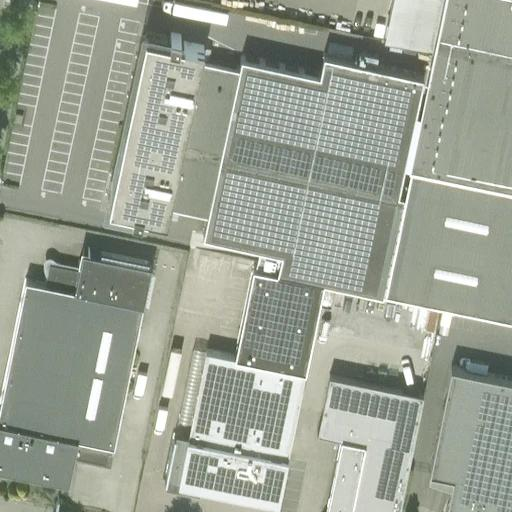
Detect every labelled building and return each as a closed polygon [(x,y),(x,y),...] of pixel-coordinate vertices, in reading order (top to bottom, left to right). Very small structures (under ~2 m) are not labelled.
[(423,0),(390,0),(383,37),(431,47),(440,3),(423,0)] [(511,0),(441,0),(431,50),(408,164),(511,185),(511,0)] [(382,292),(382,290),(403,193),(402,193),(397,192),(422,74),(323,53),(318,72),(240,55),(237,67),(200,59),(202,47),(178,41),(180,36),(170,33),(168,40),(164,39),(166,32),(145,27),(123,130),(124,130),(108,205),(132,210),(130,216),(140,218),(142,212),(166,218),(168,206),(206,214),(202,233),(280,250),(276,270),(382,292)] [(13,122),(20,123),(22,116),(21,115),(15,114),(14,114),(13,121),(13,122)] [(403,193),(382,290),(511,316),(511,185),(408,164),(402,193),(403,193)] [(44,283),(24,279),(0,395),(0,467),(68,481),(73,456),(105,462),(108,445),(113,446),(142,303),(151,263),(88,250),(88,249),(87,248),(86,250),(81,249),(79,261),(77,261),(77,262),(78,262),(77,269),(48,263),(44,283)] [(173,434),(164,479),(165,479),(166,475),(178,477),(177,482),(229,492),(254,497),(277,502),(281,483),(305,370),(323,280),(252,265),(233,355),(204,349),(186,437),(173,434)] [(511,511),(511,379),(450,366),(428,472),(452,476),(444,511),(511,511)] [(397,511),(422,393),(328,374),(316,433),(340,437),(326,504),(324,511),(397,511)]
